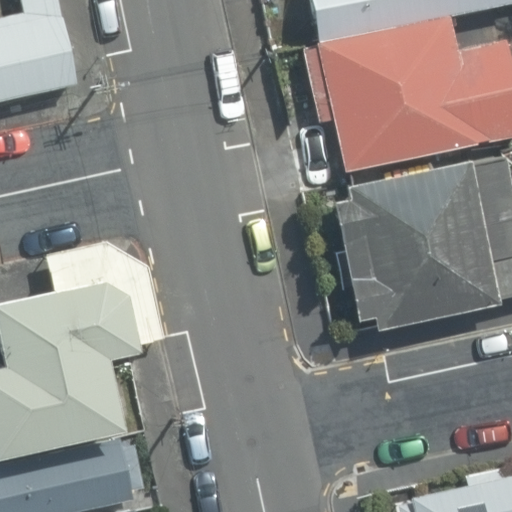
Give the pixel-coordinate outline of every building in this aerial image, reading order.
[(0,97),(73,83),(56,0),(21,0),(24,10),(0,15),(0,97)] [(308,0),(317,38),(506,0),(308,0)] [(332,116),(343,167),(487,138),(487,136),(503,133),(486,44),(453,51),(446,14),(316,40),(315,40),(316,45),(315,45),(303,48),(317,119),(332,116)] [(371,314),(373,326),(496,301),(496,297),(511,293),(511,192),(505,157),(470,164),(468,165),(467,158),(344,184),(347,195),(331,199),(356,317),(371,314)] [(0,452),(118,427),(103,355),(135,348),(133,343),(132,339),(158,334),(141,263),(101,241),(38,254),(47,288),(0,298),(0,452)] [(0,461),(0,511),(53,511),(126,497),(131,496),(129,487),(139,484),(130,443),(119,446),(117,437),(0,461)] [(511,511),(511,473),(507,474),(504,465),(463,474),(465,485),(407,497),(408,501),(393,504),(394,511),(511,511)]
